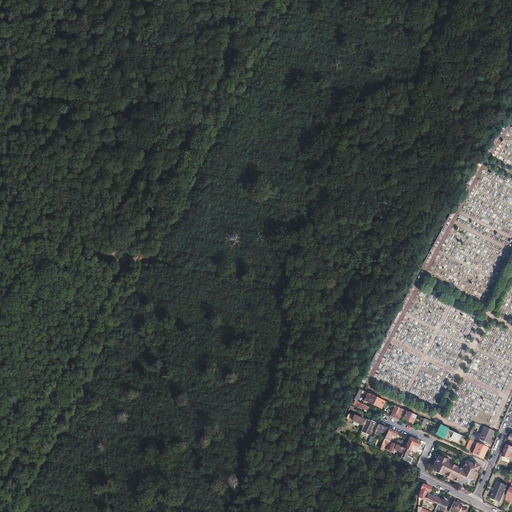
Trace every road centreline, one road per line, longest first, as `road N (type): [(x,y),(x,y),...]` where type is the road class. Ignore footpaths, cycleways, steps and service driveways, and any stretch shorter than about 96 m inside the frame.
road 1 (track): [(0,511),(267,0)]
road 2 (track): [(277,511),(441,0)]
road 3 (track): [(0,230),(345,296)]
road 4 (residential): [(474,502),(421,477),(433,441),(373,414)]
